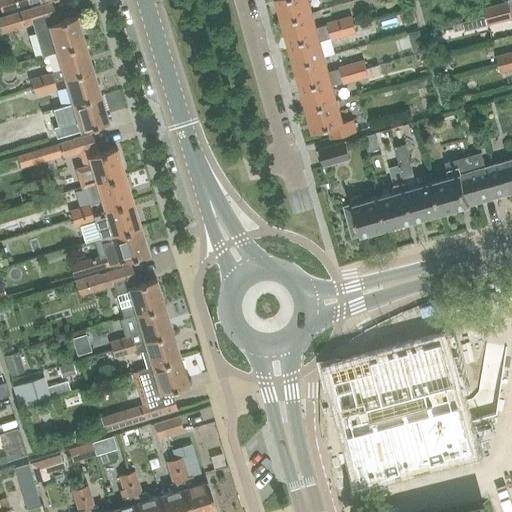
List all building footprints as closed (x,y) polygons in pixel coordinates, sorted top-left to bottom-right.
[(0,0),(0,8),(1,10),(16,6),(35,0),(0,0)] [(277,0),(283,20),(312,12),(308,0),(277,0)] [(511,17),(510,9),(511,8),(511,0),(508,0),(508,1),(496,5),(500,21),(511,17)] [(56,51),(84,42),(76,16),(58,21),(52,2),(0,17),(0,28),(1,32),(34,22),(36,30),(34,31),(42,56),(56,51)] [(488,24),(500,21),(496,5),(484,8),(488,24)] [(344,35),(339,20),(327,23),(328,25),(316,28),(312,12),(283,20),(289,42),(329,30),(331,37),(332,39),(344,35)] [(339,20),(344,35),(356,32),(352,16),(339,20)] [(320,40),(331,37),(329,30),(289,42),(295,64),(324,56),(320,40)] [(64,77),(92,68),(84,42),(56,51),(62,70),(51,73),(53,80),(64,77)] [(500,72),(511,68),(511,66),(508,53),(496,56),(500,72)] [(356,79),(351,63),(340,66),(340,68),(329,71),(324,56),(295,64),(301,86),(342,75),(344,81),(344,83),(356,79)] [(351,63),(356,79),(368,76),(364,60),(351,63)] [(100,95),(100,94),(92,68),(64,77),(72,103),(100,95)] [(56,88),(53,80),(51,73),(41,76),(45,91),(56,88)] [(332,85),(344,81),(342,75),(301,86),(307,108),(336,100),(332,85)] [(34,94),(45,91),(41,76),(30,79),(34,94)] [(56,137),(107,122),(108,121),(100,95),(72,103),(77,119),(66,123),(53,127),(56,137)] [(356,131),(352,119),(343,122),(336,100),(307,108),(314,131),(328,127),(331,138),(356,131)] [(98,152),(96,146),(92,133),(58,143),(62,156),(79,151),(84,166),(76,168),(81,187),(85,186),(124,174),(116,147),(98,152)] [(351,158),(346,141),(345,140),(319,148),(324,166),(351,158)] [(430,172),(414,177),(410,162),(405,144),(395,147),(399,165),(415,220),(427,216),(427,217),(440,214),(440,213),(442,212),(430,172)] [(494,198),(484,166),(481,152),(445,161),(449,176),(434,180),(431,172),(430,172),(442,212),(444,212),(444,213),(457,209),(457,208),(494,198)] [(511,157),(500,161),(509,193),(511,192),(511,157)] [(494,198),(509,193),(500,161),(484,166),(494,198)] [(403,223),(415,220),(399,165),(389,168),(395,191),(379,195),(388,228),(391,227),(391,228),(404,224),(403,223)] [(93,211),(132,200),(124,174),(85,186),(90,204),(91,204),(93,211)] [(388,228),(379,195),(363,200),(361,194),(350,197),(351,203),(343,206),(352,238),(373,232),(373,233),(386,229),(386,228),(388,228)] [(140,226),(132,200),(93,211),(91,204),(90,204),(80,207),(85,222),(95,219),(101,238),(140,226)] [(80,207),(70,210),(74,225),(85,222),(80,207)] [(148,252),(142,233),(140,226),(101,238),(94,240),(99,256),(89,259),(89,258),(69,264),(72,275),(148,252)] [(138,284),(136,278),(132,264),(97,275),(101,289),(113,285),(123,318),(136,314),(136,313),(164,305),(156,278),(138,284)] [(133,342),(172,331),(164,305),(136,313),(136,314),(141,330),(129,334),(130,336),(131,335),(133,342)] [(146,368),(180,358),(172,331),(133,342),(131,335),(130,336),(120,338),(125,353),(134,350),(135,352),(141,350),(146,368)] [(114,357),(125,353),(120,338),(109,342),(114,357)] [(443,339),(331,368),(344,414),(349,412),(354,430),(348,431),(361,480),(472,450),(459,402),(453,403),(449,386),(455,384),(443,339)] [(142,419),(177,409),(173,397),(177,395),(174,388),(188,384),(180,358),(146,368),(139,370),(148,403),(138,406),(142,419)] [(19,407),(51,397),(44,376),(12,386),(19,407)] [(158,436),(183,429),(179,415),(154,423),(158,436)] [(2,449),(6,461),(26,455),(18,428),(0,434),(5,448),(2,449)] [(64,467),(61,456),(61,455),(30,464),(36,481),(49,477),(48,472),(64,467)] [(170,471),(185,467),(181,456),(166,460),(170,471)] [(28,463),(15,467),(27,508),(40,505),(28,463)] [(183,488),(189,511),(211,511),(216,511),(207,481),(192,485),(190,477),(188,477),(185,467),(170,471),(173,482),(180,480),(183,488)] [(122,486),(137,481),(134,470),(119,475),(122,486)] [(164,511),(189,511),(183,488),(180,480),(173,482),(173,483),(168,484),(170,492),(159,495),(164,511)] [(138,511),(133,494),(141,492),(137,481),(122,486),(123,489),(119,490),(124,506),(112,509),(112,511),(138,511)] [(75,500),(90,495),(87,485),(72,489),(75,500)] [(164,511),(159,495),(145,499),(143,492),(141,493),(141,492),(133,494),(138,511),(164,511)] [(86,511),(86,508),(94,506),(90,495),(75,500),(78,511),(74,511),(86,511)]
